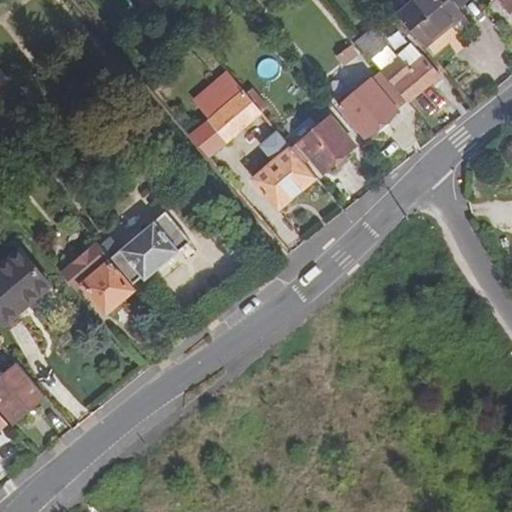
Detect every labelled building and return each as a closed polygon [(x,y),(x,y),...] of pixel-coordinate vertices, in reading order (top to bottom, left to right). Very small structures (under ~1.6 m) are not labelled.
[(141,0),(153,10),(162,0),(141,0)] [(424,49),(464,16),(450,0),(416,0),(396,17),(424,49)] [(511,0),(504,0),(506,1),(502,6),(511,15),(511,13),(511,0)] [(160,22),(141,40),(163,66),(183,50),(160,22)] [(373,30),(357,44),(375,65),(391,52),(373,30)] [(393,79),(390,82),(410,102),(439,77),(421,57),(406,69),(396,58),(383,68),(393,79)] [(176,118),(191,136),(212,118),(243,91),(229,75),(176,118)] [(341,107),(367,138),(398,111),(372,80),(341,107)] [(262,113),(243,91),(212,118),(230,140),(262,113)] [(212,118),(191,136),(209,157),(230,140),(212,118)] [(332,118),(293,150),(306,165),(312,160),(324,174),(357,147),(332,118)] [(306,165),(293,150),(284,139),(274,148),(281,157),(254,179),(280,210),(318,179),(306,165)] [(167,213),(114,260),(135,285),(143,277),(147,281),(191,243),(167,213)] [(230,256),(242,246),(223,224),(211,234),(230,256)] [(98,242),(68,268),(62,274),(77,291),(83,286),(107,314),(136,290),(98,242)] [(52,285),(22,250),(0,269),(0,317),(6,325),(52,285)] [(47,398),(19,364),(0,379),(0,405),(15,424),(47,398)]
